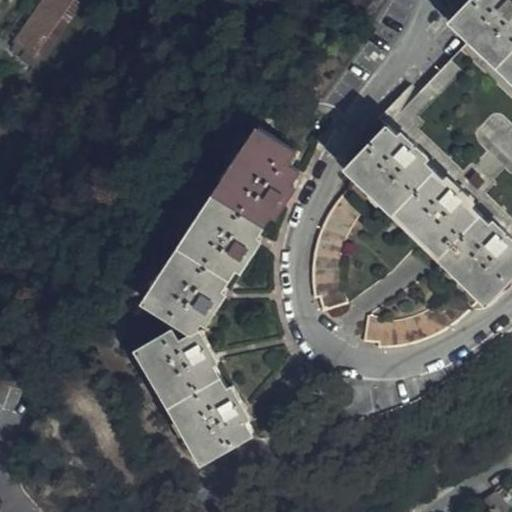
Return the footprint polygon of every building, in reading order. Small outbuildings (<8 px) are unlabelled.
[(43,0),(15,40),(34,54),(71,0),(43,0)] [(488,299),(511,273),(511,0),(466,0),(452,17),(472,34),(420,93),(411,87),(381,119),(387,126),(349,166),(352,170),(486,298),(488,299)] [(288,162),(295,150),(261,127),(144,299),(194,332),(195,328),(205,313),(210,316),(222,299),(217,295),(241,260),(246,263),(257,246),(252,242),(277,205),(282,209),(293,194),(287,190),(300,171),(288,162)] [(364,211),(345,192),(333,211),(324,229),(318,246),(313,264),(314,300),(321,300),(323,312),(347,304),(346,294),(340,295),(340,264),(343,251),(346,242),(355,224),(364,211)] [(462,319),(471,312),(452,294),(435,306),(419,314),(406,319),(390,322),(378,322),(378,318),(367,317),(365,343),(378,343),(378,349),(393,348),(412,345),(427,341),(443,333),(462,319)] [(195,330),(194,332),(181,339),(174,328),(139,346),(203,459),(253,430),(242,410),(246,408),(236,391),(232,394),(209,355),(214,352),(204,337),(200,338),(195,330)] [(511,511),(511,509),(493,490),(477,500),(488,511),(487,511),(511,511)]
